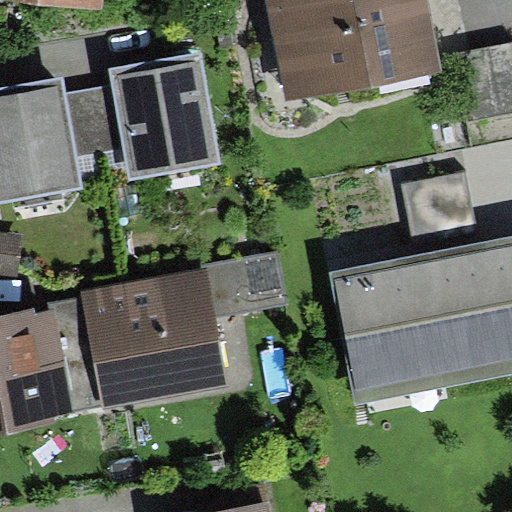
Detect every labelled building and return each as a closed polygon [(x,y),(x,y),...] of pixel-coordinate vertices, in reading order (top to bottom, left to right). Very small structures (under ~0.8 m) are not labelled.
[(277,0),(294,80),(426,54),(415,0),(277,0)] [(511,109),(511,42),(455,54),(467,118),(511,109)] [(212,155),(195,56),(116,70),(134,169),(212,155)] [(0,192),(74,179),(57,81),(0,90),(0,192)] [(448,169),(397,179),(405,217),(456,207),(448,169)] [(0,235),(0,267),(13,269),(16,238),(0,235)] [(361,381),(511,351),(511,241),(340,275),(361,381)] [(286,251),(230,253),(232,306),(287,304),(286,251)] [(95,310),(53,318),(68,402),(218,374),(207,310),(199,274),(92,293),(95,310)] [(0,414),(68,402),(53,318),(52,314),(28,318),(28,315),(0,320),(0,414)] [(247,511),(263,511),(263,509),(267,509),(264,488),(252,490),(255,511),(247,511)]
